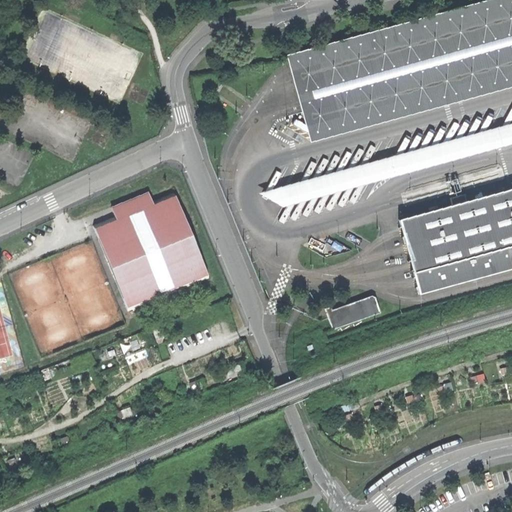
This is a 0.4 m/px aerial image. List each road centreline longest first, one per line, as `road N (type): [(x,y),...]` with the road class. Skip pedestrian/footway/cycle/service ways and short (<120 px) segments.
road 1 (unclassified): [(188,141),(309,454),(350,511)]
road 2 (residential): [(188,141),(177,69),(206,33),(351,0)]
road 3 (unclassified): [(0,227),(188,141)]
road 4 (residential): [(511,445),(436,469),(376,511)]
